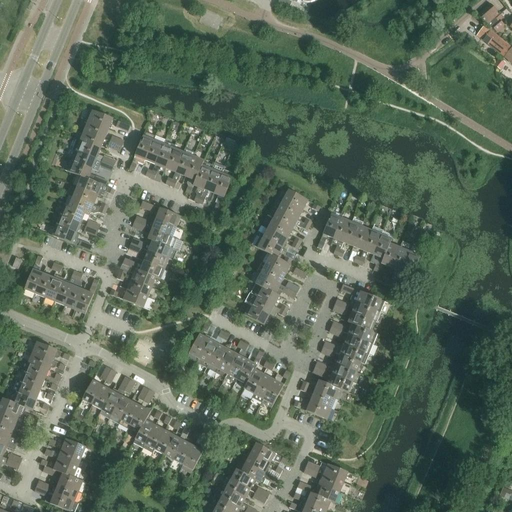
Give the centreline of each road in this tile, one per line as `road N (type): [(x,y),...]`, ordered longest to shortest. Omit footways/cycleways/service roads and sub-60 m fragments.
road 1 (residential): [(487,0),(392,74),(260,22),(269,3)]
road 2 (residential): [(280,421),(269,437),(238,424),(211,431),(169,405),(162,387),(83,345)]
road 3 (residential): [(20,495),(83,345)]
road 4 (residential): [(273,511),(313,435),(280,421)]
